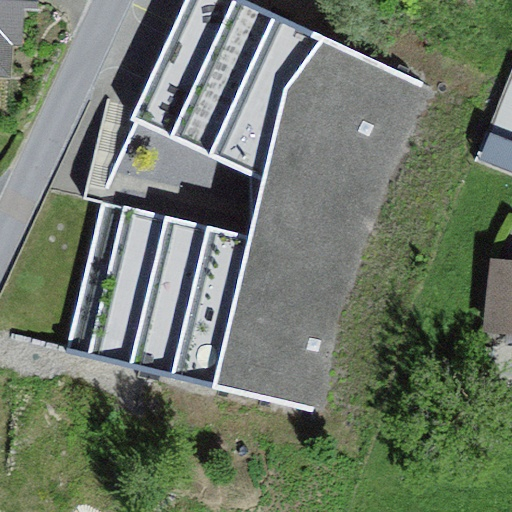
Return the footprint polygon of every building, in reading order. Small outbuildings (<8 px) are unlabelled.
[(38,0),(0,0),(0,74),(13,75),(14,49),(21,48),(24,7),(38,7),(38,0)] [(436,90),(238,0),(190,0),(135,121),(264,179),(373,228),(436,90)] [(511,139),(491,132),(480,161),(511,172),(511,139)] [(373,228),(264,179),(250,236),(357,260),(373,228)] [(250,236),(102,202),(67,356),(323,413),(357,260),(250,236)] [(511,262),(492,261),(484,332),(509,335),(508,345),(511,345),(511,262)]
